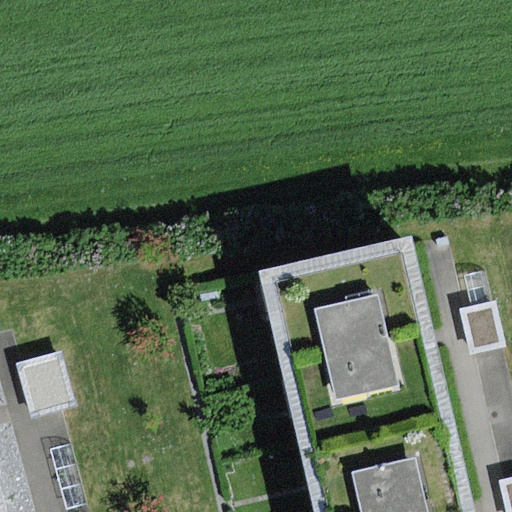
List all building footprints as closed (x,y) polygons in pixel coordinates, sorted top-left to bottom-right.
[(410,243),(262,276),(302,452),(450,418),(432,338),(410,243)] [(484,273),(466,277),(472,305),(490,301),(484,273)] [(499,303),(463,311),(472,354),(508,345),(499,303)] [(60,352),(13,364),(28,419),(74,406),(60,352)] [(471,511),(450,418),(302,452),(315,511),(471,511)] [(73,443),(51,449),(66,509),(88,504),(73,443)] [(511,511),(511,477),(499,480),(506,511),(511,511)] [(10,511),(6,496),(0,497),(0,511),(10,511)]
